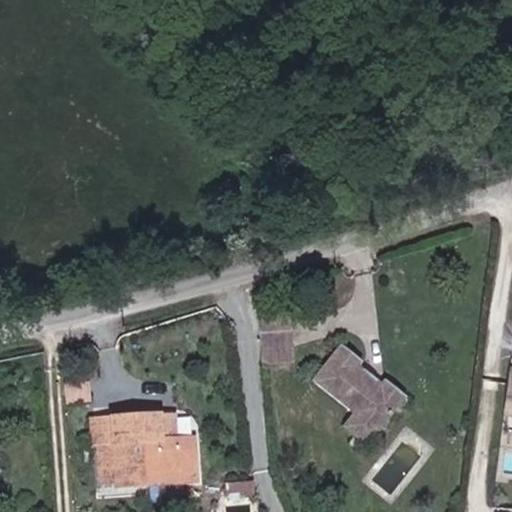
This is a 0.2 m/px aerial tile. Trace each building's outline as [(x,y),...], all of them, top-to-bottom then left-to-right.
[(262,317),(266,357),(292,354),(290,315),(262,317)] [(347,425),(367,445),(411,401),(392,380),(387,383),(366,361),(369,358),(353,342),(317,377),(355,415),(347,425)] [(170,443),(169,417),(125,418),(126,446),(103,447),(104,484),(120,484),(120,495),(152,494),(151,486),(201,485),(200,443),(185,443),(170,443)] [(185,443),(184,417),(169,417),(170,443),(185,443)] [(94,448),(103,447),(126,446),(125,418),(93,419),(94,448)] [(233,489),(250,491),(249,482),(234,482),(233,489)] [(260,482),(249,482),(250,491),(250,500),(259,499),(260,482)]
